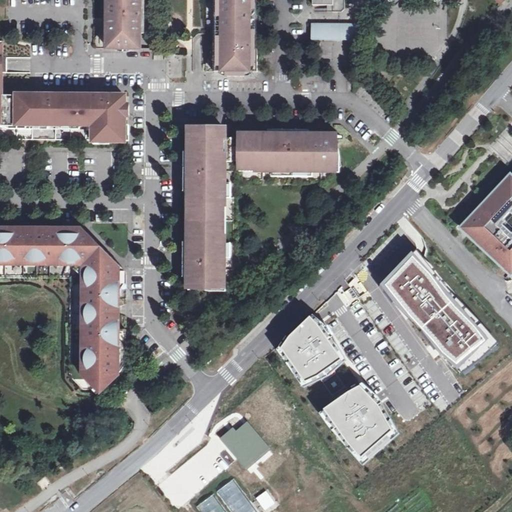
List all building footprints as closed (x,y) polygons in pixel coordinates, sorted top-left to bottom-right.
[(108,34),(108,49),(144,49),(143,0),(105,0),(106,34),(108,34)] [(227,77),(245,77),(245,73),(251,73),(252,50),(251,0),(215,0),(215,11),(220,11),(221,13),(221,41),(220,43),(215,43),(215,72),(227,72),(227,77)] [(344,0),(313,0),(313,5),(328,5),(333,5),(333,12),(342,13),(345,10),(344,0)] [(315,24),(315,38),(361,38),(362,25),(344,25),(344,28),(335,28),(335,25),(315,24)] [(3,96),(4,42),(0,42),(0,139),(94,140),(94,141),(125,141),(126,97),(3,96)] [(207,131),(190,131),(190,152),(185,152),(185,165),(190,165),(190,178),(185,178),(185,192),(190,192),(190,242),(184,242),(184,256),(190,256),(189,269),(186,269),(186,280),(186,287),(206,287),(210,285),(220,285),(221,271),(225,271),(225,234),(220,234),(220,204),(225,204),(226,155),(232,155),(241,155),(241,166),(255,166),(255,171),(323,171),(323,166),(335,166),(335,156),(339,156),(337,136),(328,136),(328,134),(324,134),(324,136),(310,136),(310,131),(296,131),(296,136),(283,136),(283,131),(270,131),(270,136),(241,136),(241,131),(226,131),(216,131),(216,128),(207,128),(207,131)] [(511,178),(476,217),(473,215),(461,228),(467,233),(469,231),(511,271),(511,178)] [(0,278),(71,279),(102,248),(88,233),(76,233),(76,228),(61,228),(61,229),(44,229),(33,229),(1,229),(0,228),(0,278)] [(104,249),(102,248),(71,279),(71,340),(70,376),(84,390),(93,390),(100,390),(101,391),(112,380),(116,376),(120,373),(122,371),(124,368),(125,365),(126,362),(126,358),(126,356),(126,341),(126,334),(124,331),(120,330),(120,300),(127,299),(127,290),(127,282),(127,276),(127,275),(127,273),(126,272),(125,271),(124,270),(107,252),(104,249)] [(419,263),(413,257),(388,283),(394,291),(394,296),(402,305),(410,316),(417,318),(434,337),(434,341),(445,357),(461,368),(469,363),(473,364),(484,355),(485,351),(492,345),(463,309),(460,310),(447,295),(448,292),(423,264),(419,263)] [(394,291),(388,283),(385,287),(398,308),(402,305),(394,296),(394,291)] [(288,339),(281,349),(305,381),(318,378),(331,369),(343,361),(310,317),(288,339)] [(348,393),(331,369),(318,378),(335,402),(348,393)] [(423,391),(440,417),(452,409),(435,383),(423,391)] [(360,386),(348,393),(335,402),(323,410),(344,441),(361,458),(393,432),(382,409),(360,386)] [(234,426),(220,438),(246,470),(260,458),(270,450),(247,421),(237,429),(234,426)] [(257,511),(235,480),(218,493),(231,511),(257,511)] [(224,511),(212,495),(196,506),(199,511),(224,511)]
